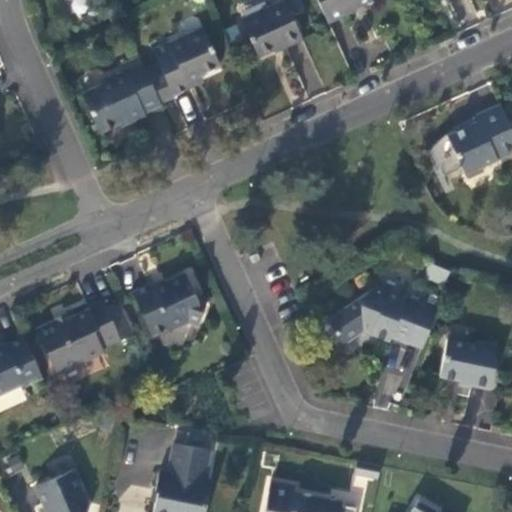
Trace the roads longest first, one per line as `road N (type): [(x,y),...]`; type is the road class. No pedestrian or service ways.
road 1 (residential): [(194,194),(291,412),(511,450)]
road 2 (residential): [(194,194),(511,33)]
road 3 (residential): [(8,0),(41,102),(107,226)]
road 4 (residential): [(0,295),(110,247),(107,226)]
